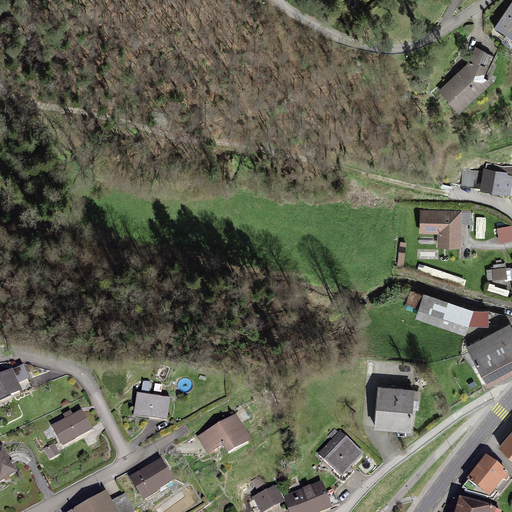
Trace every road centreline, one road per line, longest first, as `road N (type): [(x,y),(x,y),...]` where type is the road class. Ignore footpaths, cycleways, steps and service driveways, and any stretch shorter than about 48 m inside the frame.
road 1 (track): [(449,198),(307,152),(86,112),(0,74)]
road 2 (residential): [(267,0),(327,40),(374,52),(433,36),(483,0)]
road 3 (residential): [(511,396),(492,394),(469,406),(397,457),(342,511)]
road 4 (residential): [(0,352),(81,373),(128,462)]
road 5 (residential): [(490,422),(467,424),(383,511)]
